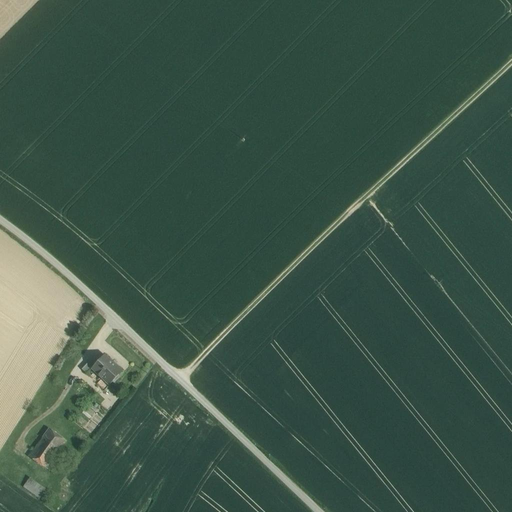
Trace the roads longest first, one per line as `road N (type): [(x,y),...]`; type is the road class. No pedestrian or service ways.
road 1 (track): [(181,378),(511,60)]
road 2 (unclassified): [(322,511),(0,218)]
